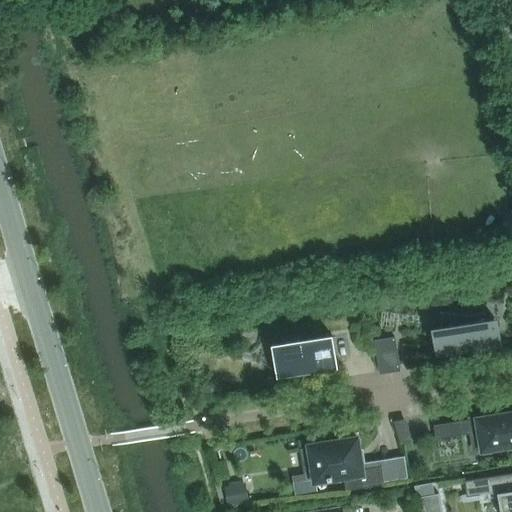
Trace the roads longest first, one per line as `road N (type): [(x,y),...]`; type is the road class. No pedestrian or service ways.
road 1 (residential): [(511,375),(255,416)]
road 2 (secondary): [(98,511),(29,279)]
